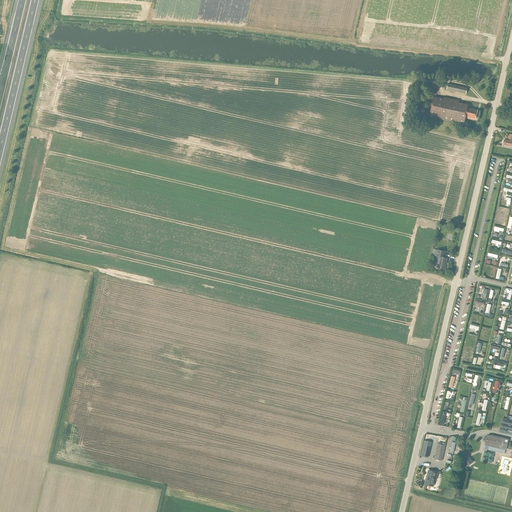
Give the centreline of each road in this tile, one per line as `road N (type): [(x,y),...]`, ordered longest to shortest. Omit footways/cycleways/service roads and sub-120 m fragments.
road 1 (track): [(436,81),(47,55),(3,247),(91,267),(34,511)]
road 2 (unclassified): [(401,511),(511,36)]
road 3 (track): [(506,59),(241,27)]
road 4 (track): [(51,0),(0,195)]
road 5 (motorway): [(0,149),(35,0)]
